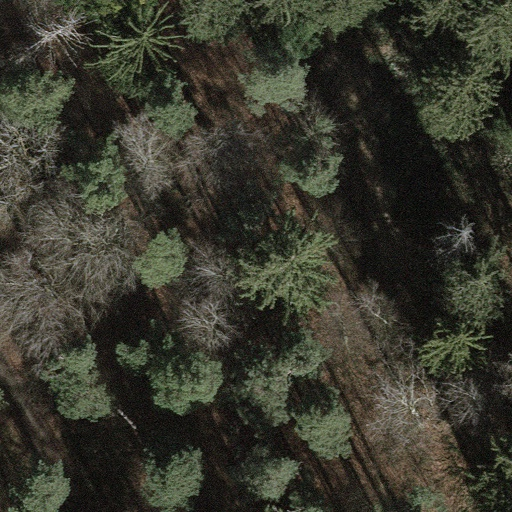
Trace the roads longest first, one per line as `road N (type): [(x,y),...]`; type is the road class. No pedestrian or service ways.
road 1 (track): [(335,82),(353,188),(409,332)]
road 2 (track): [(0,366),(75,511)]
